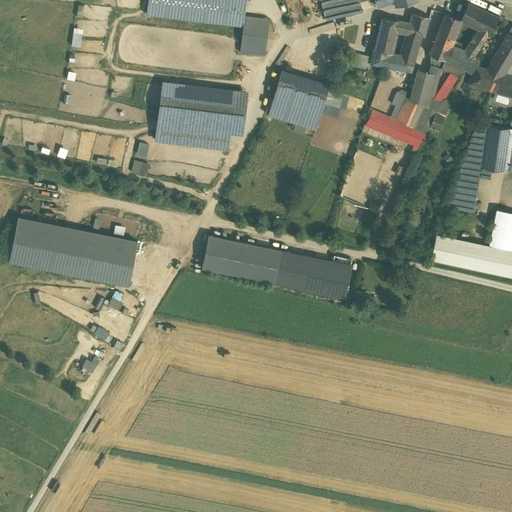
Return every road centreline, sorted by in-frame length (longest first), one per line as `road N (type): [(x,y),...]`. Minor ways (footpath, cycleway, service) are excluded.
road 1 (track): [(31,511),(203,220)]
road 2 (track): [(511,288),(203,220)]
road 3 (track): [(203,220),(0,176)]
